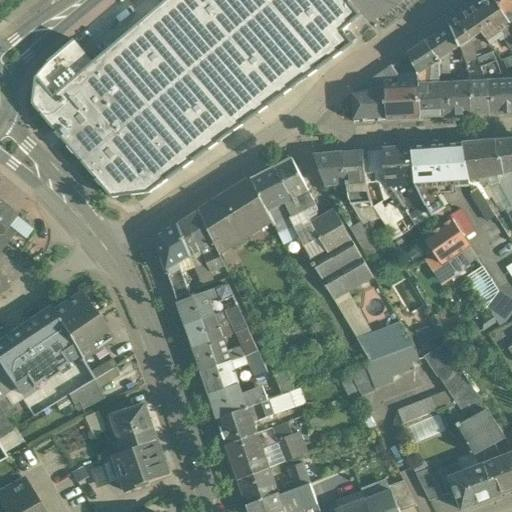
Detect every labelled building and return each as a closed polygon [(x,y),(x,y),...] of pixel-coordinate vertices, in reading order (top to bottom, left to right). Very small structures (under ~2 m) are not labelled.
[(167,0),(94,63),(75,41),(50,62),(36,78),(33,105),(112,199),(150,194),(354,44),(343,31),(362,16),(348,0),(167,0)] [(481,5),(451,25),(460,46),(461,48),(468,44),(483,33),(485,37),(491,45),(505,35),(502,32),(511,25),(496,0),(487,0),(480,4),(481,5)] [(511,0),(496,0),(511,25),(511,0)] [(451,25),(426,42),(440,61),(445,57),(460,46),(451,25)] [(483,33),(468,44),(469,48),(473,46),(475,52),(481,50),(478,42),(485,37),(483,33)] [(418,75),(427,69),(439,62),(440,61),(426,42),(409,54),(415,68),(418,75)] [(409,54),(390,68),(395,77),(398,76),(415,68),(409,54)] [(491,54),(478,59),(481,67),(487,82),(501,81),(491,54)] [(478,59),(466,64),(468,71),(481,67),(478,59)] [(446,62),(439,62),(440,84),(442,117),(472,115),(471,83),(470,83),(450,84),(449,62),(446,62)] [(390,68),(381,74),(384,82),(395,77),(390,68)] [(427,69),(418,75),(419,85),(421,118),(442,117),(440,84),(429,85),(428,72),(427,69)] [(381,74),(371,81),(374,89),(386,87),(384,82),(381,74)] [(419,85),(399,86),(398,76),(395,77),(384,82),(386,87),(388,120),(421,118),(419,85)] [(487,82),(475,82),(474,76),(469,77),(470,83),(471,83),(472,115),(494,114),(487,82)] [(511,80),(501,81),(487,82),(494,114),(511,113),(511,80)] [(374,89),(354,93),(355,121),(388,120),(386,87),(374,89)] [(511,174),(511,139),(495,141),(504,175),(510,174),(511,174)] [(495,141),(463,144),(469,182),(480,179),(481,184),(489,183),(490,186),(500,184),(511,207),(511,177),(510,174),(504,175),(495,141)] [(463,144),(412,148),(416,184),(423,200),(433,215),(434,215),(445,208),(436,193),(434,187),(470,184),(469,182),(463,144)] [(423,200),(416,184),(412,148),(384,150),(387,182),(409,216),(416,226),(433,215),(423,200)] [(409,216),(387,182),(384,150),(364,151),(367,184),(382,183),(388,198),(374,207),(387,229),(404,219),(409,216)] [(364,151),(344,153),(346,185),(348,199),(352,205),(372,203),(367,184),(364,151)] [(344,153),(315,155),(326,187),(346,185),(344,153)] [(316,205),(292,158),(276,167),(293,200),(300,212),(300,213),(305,223),(309,221),(311,224),(314,222),(313,219),(307,210),(316,205)] [(293,200),(276,167),(252,180),(273,223),(275,225),(292,216),(286,203),(293,200)] [(252,180),(200,211),(218,250),(221,256),(273,223),(252,180)] [(496,216),(478,188),(462,197),(483,226),(496,216)] [(293,200),(286,203),(292,216),(300,212),(293,200)] [(13,215),(0,204),(0,236),(6,241),(13,231),(6,225),(13,215)] [(445,208),(434,215),(437,220),(444,216),(449,224),(454,220),(448,212),(445,208)] [(374,277),(353,242),(335,210),(314,222),(311,224),(319,237),(314,240),(303,245),(303,247),(304,247),(313,264),(334,300),(374,277)] [(218,250),(200,211),(178,225),(191,256),(203,288),(204,287),(196,267),(207,264),(205,259),(205,255),(218,250)] [(292,216),(275,225),(289,254),(303,247),(303,245),(290,219),(300,213),(300,212),(292,216)] [(305,223),(300,213),(290,219),(303,245),(314,240),(319,237),(311,224),(309,221),(305,223)] [(404,219),(387,229),(391,242),(403,235),(400,228),(407,223),(404,219)] [(449,224),(438,232),(454,258),(461,268),(477,258),(454,220),(449,224)] [(371,237),(362,222),(350,228),(359,244),(371,237)] [(178,225),(160,236),(158,244),(168,275),(176,298),(190,293),(181,268),(179,264),(191,256),(178,225)] [(443,266),(454,258),(438,232),(426,240),(443,266)] [(303,247),(289,254),(298,272),(313,264),(304,247),(303,247)] [(218,250),(205,255),(205,259),(207,264),(211,272),(225,266),(221,256),(218,250)] [(454,258),(443,266),(452,279),(463,272),(461,268),(454,258)] [(477,258),(461,268),(463,272),(474,288),(490,277),(477,258)] [(490,277),(474,288),(487,309),(499,292),(490,277)] [(227,285),(208,292),(210,300),(218,297),(219,302),(234,297),(229,286),(227,285)] [(79,293),(52,312),(65,333),(81,359),(113,338),(81,292),(79,293)] [(208,292),(178,303),(186,327),(216,316),(227,312),(227,311),(225,307),(224,305),(214,310),(210,300),(208,292)] [(237,302),(225,307),(227,311),(239,306),(237,302)] [(239,306),(227,311),(227,312),(237,333),(248,328),(239,306)] [(49,307),(25,324),(42,346),(65,333),(52,312),(49,307)] [(216,316),(186,327),(194,350),(224,338),(216,316)] [(42,346),(25,324),(7,336),(22,359),(42,346)] [(402,325),(370,339),(380,358),(380,359),(407,349),(414,346),(402,325)] [(429,325),(417,329),(425,350),(437,345),(429,325)] [(248,328),(237,333),(243,346),(247,356),(259,351),(248,328)] [(26,363),(35,376),(23,384),(20,386),(16,389),(34,416),(68,395),(94,380),(81,359),(65,333),(42,346),(22,359),(25,363),(26,363)] [(7,336),(0,340),(0,366),(3,371),(11,366),(22,359),(7,336)] [(224,338),(194,350),(202,373),(231,362),(232,362),(247,356),(243,346),(233,350),(233,352),(229,354),(224,338)] [(414,346),(407,349),(412,363),(419,360),(414,346)] [(407,349),(380,359),(380,358),(367,364),(375,384),(414,368),(412,363),(407,349)] [(269,373),(259,351),(247,356),(257,378),(269,373)] [(22,359),(11,366),(15,371),(25,363),(22,359)] [(231,362),(202,373),(210,396),(239,384),(232,362),(231,362)] [(35,376),(26,363),(25,363),(15,371),(20,378),(23,384),(35,376)] [(367,364),(349,371),(361,395),(377,389),(375,384),(367,364)] [(507,438),(468,380),(459,366),(440,377),(464,412),(470,408),(477,418),(466,424),(459,428),(475,456),(507,438)] [(285,372),(275,376),(283,395),(293,391),(285,372)] [(94,380),(68,395),(73,404),(78,401),(82,410),(104,398),(94,380)] [(210,396),(209,396),(217,420),(218,420),(218,419),(260,403),(257,396),(245,400),(239,384),(210,396)] [(16,412),(6,396),(0,399),(0,410),(5,419),(16,412)] [(431,398),(398,411),(403,424),(436,411),(431,398)] [(260,403),(218,419),(218,420),(227,446),(258,433),(254,423),(275,415),(270,400),(260,403)] [(145,405),(112,416),(124,452),(158,441),(145,405)] [(466,424),(456,406),(449,409),(459,428),(466,424)] [(0,410),(0,436),(12,429),(5,419),(0,410)] [(258,433),(227,446),(238,479),(270,468),(258,433)] [(299,433),(293,435),(296,444),(303,442),(299,433)] [(124,452),(114,456),(127,492),(149,485),(148,482),(169,475),(158,441),(124,452)] [(400,473),(389,452),(378,456),(387,479),(400,473)] [(511,453),(485,464),(498,497),(511,491),(511,453)] [(485,464),(463,472),(459,463),(439,471),(450,496),(456,494),(462,510),(498,497),(485,464)] [(304,464),(289,469),(296,489),(311,484),(304,464)] [(270,468),(238,479),(239,481),(239,482),(247,506),(248,509),(280,496),(270,468)] [(442,494),(429,469),(417,475),(430,501),(442,494)] [(0,511),(41,511),(23,480),(0,493),(0,511)] [(321,481),(311,484),(315,494),(324,491),(321,481)] [(403,482),(390,486),(394,496),(400,511),(416,506),(403,482)] [(311,484),(296,489),(301,504),(303,510),(318,505),(315,494),(311,484)] [(280,496),(248,509),(249,511),(285,511),(285,510),(301,504),(296,489),(285,494),(280,498),(280,496)] [(324,491),(315,494),(318,505),(328,501),(324,491)] [(394,496),(367,506),(369,511),(400,511),(394,496)] [(364,499),(336,510),(336,511),(369,511),(367,506),(364,499)]
